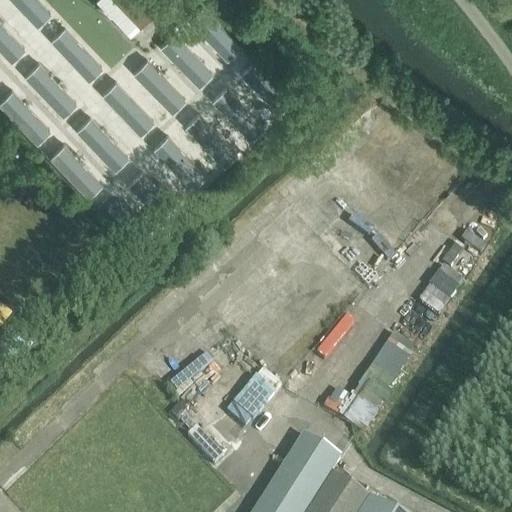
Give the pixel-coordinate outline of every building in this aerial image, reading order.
[(120,0),(140,21),(162,0),(120,0)] [(338,418),(353,429),(363,436),(383,409),(358,391),(338,418)] [(306,511),(329,477),(340,460),(303,437),(255,511),(306,511)] [(329,477),(306,511),(362,511),(369,502),(329,477)] [(387,511),(369,502),(362,511),(387,511)]
